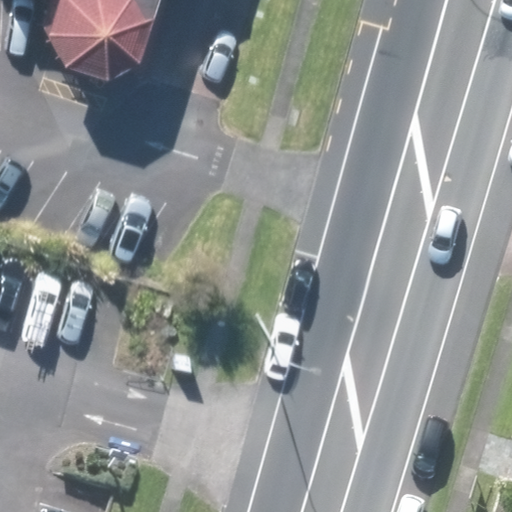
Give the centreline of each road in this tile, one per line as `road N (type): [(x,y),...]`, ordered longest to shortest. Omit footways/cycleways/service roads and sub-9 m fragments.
road 1 (secondary): [(465,0),(329,511)]
road 2 (unknown): [(209,0),(147,139)]
